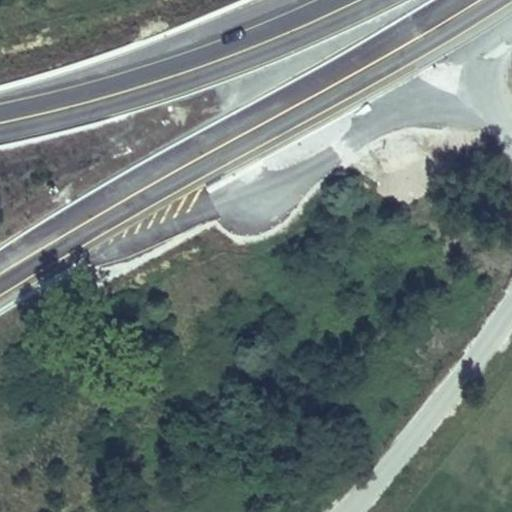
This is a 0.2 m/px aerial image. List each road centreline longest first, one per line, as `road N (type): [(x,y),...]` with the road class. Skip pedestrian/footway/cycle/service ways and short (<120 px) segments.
road 1 (motorway): [(0,267),(461,0)]
road 2 (motorway): [(356,0),(129,89),(0,121)]
